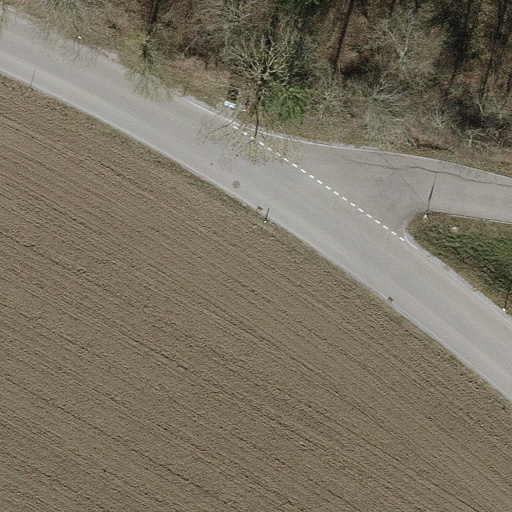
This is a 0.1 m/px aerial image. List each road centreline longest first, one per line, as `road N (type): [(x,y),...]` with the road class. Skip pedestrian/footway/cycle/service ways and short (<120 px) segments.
road 1 (unclassified): [(0,37),(287,195)]
road 2 (unclassified): [(287,195),(511,362)]
road 3 (unclassified): [(511,202),(352,186),(287,195)]
